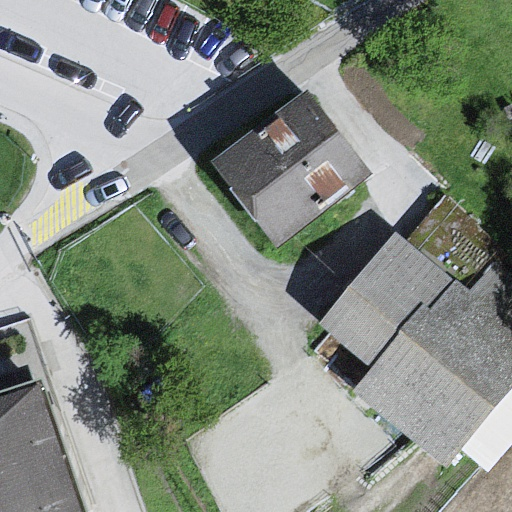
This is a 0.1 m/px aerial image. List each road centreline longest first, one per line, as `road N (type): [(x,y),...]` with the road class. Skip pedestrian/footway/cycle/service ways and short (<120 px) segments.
road 1 (residential): [(154,167),(334,55),(402,0)]
road 2 (residential): [(0,263),(154,167)]
road 3 (residential): [(0,104),(154,167)]
